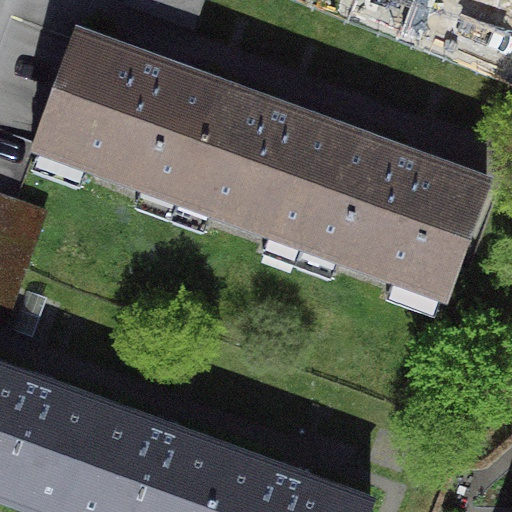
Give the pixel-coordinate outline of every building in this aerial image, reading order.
[(202,0),(130,0),(129,4),(192,27),(202,0)] [(28,155),(172,209),(217,89),(74,35),(28,155)] [(172,209),(296,256),(342,136),(217,89),(172,209)] [(485,190),(342,136),(296,256),(440,310),(485,190)] [(44,213),(0,196),(0,226),(34,239),(44,213)] [(34,239),(0,226),(0,258),(24,267),(34,239)] [(24,267),(0,258),(0,291),(13,297),(24,267)] [(13,297),(0,291),(0,324),(2,326),(13,297)] [(0,505),(18,511),(63,511),(100,408),(0,372),(0,505)] [(63,511),(205,511),(226,453),(100,408),(63,511)] [(368,511),(371,505),(226,453),(205,511),(368,511)]
